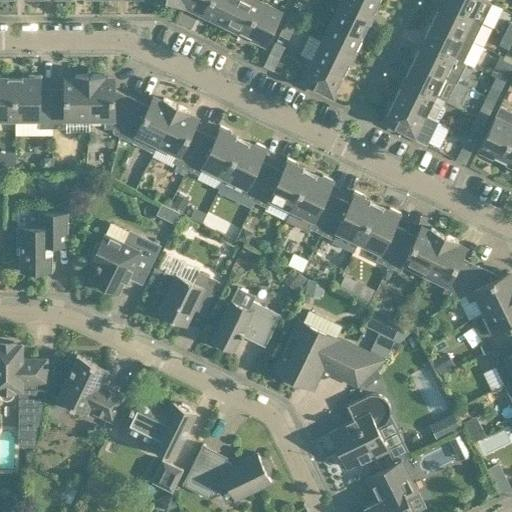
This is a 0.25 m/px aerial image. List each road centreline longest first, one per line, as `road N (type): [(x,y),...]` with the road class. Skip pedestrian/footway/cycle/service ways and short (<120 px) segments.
road 1 (residential): [(0,41),(132,40),(511,224)]
road 2 (residential): [(320,511),(257,399),(58,315),(0,314)]
